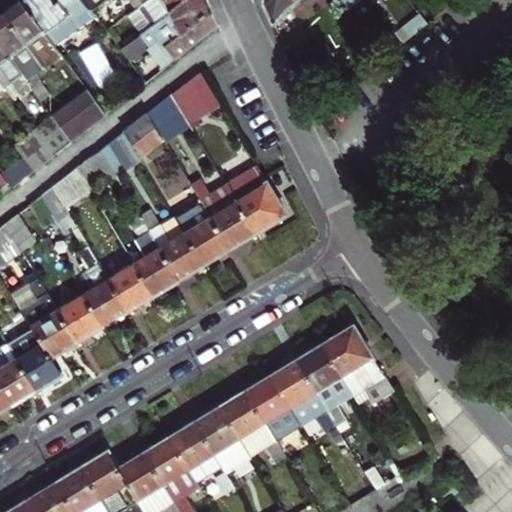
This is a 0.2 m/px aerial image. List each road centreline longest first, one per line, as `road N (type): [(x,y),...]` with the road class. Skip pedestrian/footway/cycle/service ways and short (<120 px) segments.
road 1 (residential): [(0,463),(357,246)]
road 2 (residential): [(234,0),(357,246)]
road 3 (residential): [(357,246),(511,445)]
